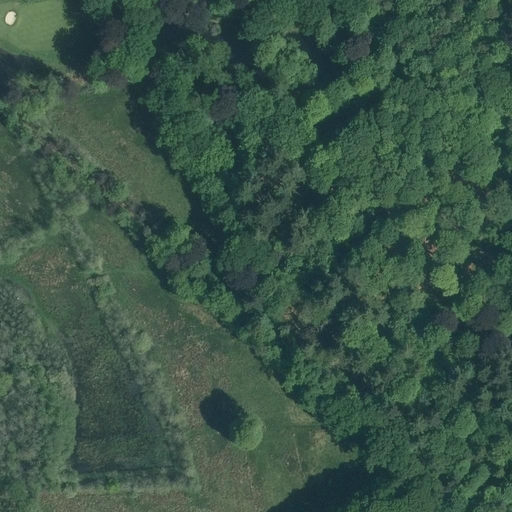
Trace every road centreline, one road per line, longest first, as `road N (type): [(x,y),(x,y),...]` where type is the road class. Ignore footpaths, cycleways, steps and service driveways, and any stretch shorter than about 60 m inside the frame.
road 1 (track): [(96,0),(190,158),(234,203),(245,251)]
road 2 (track): [(511,92),(423,26),(344,0)]
